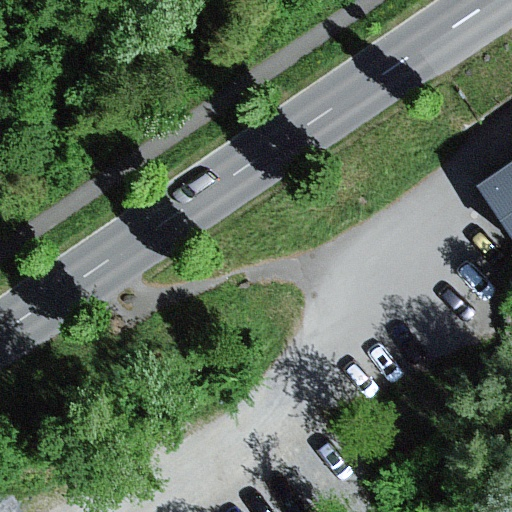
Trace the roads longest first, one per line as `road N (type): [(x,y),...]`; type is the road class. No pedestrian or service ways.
road 1 (secondary): [(496,0),(0,335)]
road 2 (unclassified): [(511,142),(415,211),(326,306),(294,382),(83,511)]
